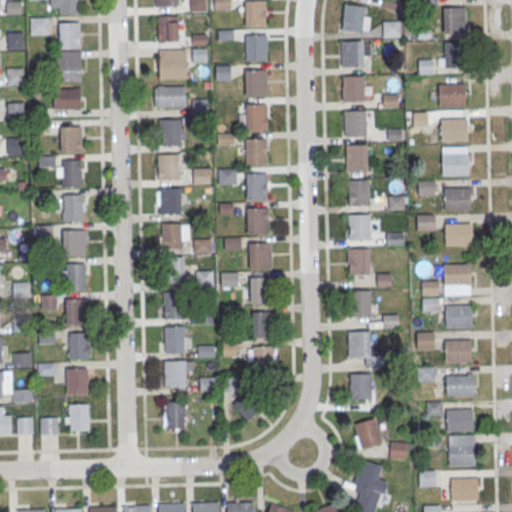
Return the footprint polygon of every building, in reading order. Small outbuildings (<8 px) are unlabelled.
[(5,0),(20,0),(20,14),(5,14),(5,0)] [(80,0),(80,14),(59,14),(59,6),(50,6),(50,0),(80,0)] [(190,0),(205,0),(205,11),(190,12),(190,0)] [(214,0),(230,0),(230,11),(214,11),(214,0)] [(244,0),(265,0),(265,25),(244,25),(244,0)] [(369,6),(343,5),(342,29),(368,31),(369,6)] [(442,6),(442,33),(465,33),(465,6),(442,6)] [(177,14),(177,40),(157,41),(156,14),(177,14)] [(29,17),(47,17),(48,33),(30,34),(29,17)] [(79,21),(80,47),(59,48),(59,21),(79,21)] [(5,32),(22,31),(22,48),(6,49),(5,32)] [(244,35),(265,34),(266,60),(245,60),(244,35)] [(341,40),(362,40),(362,65),(341,66),(341,40)] [(438,67),(460,67),(460,42),(442,42),(442,53),(438,53),(438,67)] [(158,48),(185,48),(186,77),(158,77),(158,48)] [(191,48),(206,48),(207,64),(192,64),(191,48)] [(80,50),(80,79),(55,80),(55,50),(80,50)] [(418,74),(431,74),(431,58),(418,58),(418,74)] [(215,66),(230,65),(230,81),(215,82),(215,66)] [(6,67),(22,67),(23,84),(6,84),(6,67)] [(244,69),(265,69),(266,94),(245,95),(244,69)] [(341,75),(362,75),(363,100),(342,101),(341,75)] [(437,83),(463,83),(464,105),(438,106),(437,83)] [(153,106),(185,106),(185,85),(153,85),(153,106)] [(53,108),(79,108),(79,88),(53,88),(53,108)] [(397,95),(383,95),(383,106),(397,106),(397,95)] [(191,100),(207,99),(207,115),(192,116),(191,100)] [(6,102),(23,102),(23,118),(7,119),(6,102)] [(245,104),(266,103),(266,129),(245,129),(245,104)] [(344,110),(365,109),(365,135),(344,135),(344,110)] [(440,118),(466,118),(466,140),(441,141),(440,118)] [(179,119),(179,145),(159,145),(158,119),(179,119)] [(80,125),(81,151),(59,152),(59,125),(80,125)] [(400,129),(387,129),(387,138),(400,138),(400,129)] [(217,134),(233,134),(233,144),(217,145),(217,134)] [(5,137),(24,137),(25,154),(6,154),(5,137)] [(245,138),(266,138),(266,163),(245,164),(245,138)] [(345,144),(366,144),(366,169),(345,169),(345,144)] [(441,153),(466,152),(467,174),(441,175),(441,153)] [(177,153),(177,179),(157,180),(156,153),(177,153)] [(52,156),(38,156),(38,165),(52,165),(52,156)] [(80,159),(80,185),(62,186),(61,159),(80,159)] [(191,169),(210,168),(210,184),(192,185),(191,169)] [(217,169),(236,169),(236,184),(218,185),(217,169)] [(245,173),(266,173),(267,198),(246,198),(245,173)] [(347,179),(368,179),(369,204),(348,205),(347,179)] [(433,195),(433,180),(417,180),(417,195),(433,195)] [(443,187),(469,186),(469,208),(444,209),(443,187)] [(179,187),(180,213),(160,214),(159,187),(179,187)] [(81,193),(81,220),(63,220),(62,194),(81,193)] [(387,209),(405,209),(405,195),(387,195),(387,209)] [(218,204),(233,203),(233,214),(219,214),(218,204)] [(246,208),(267,207),(268,233),(247,233),(246,208)] [(347,214),(368,213),(369,239),(348,239),(347,214)] [(416,230),(434,230),(434,214),(416,214),(416,230)] [(181,222),(181,249),(161,249),(160,223),(181,222)] [(444,223),(469,222),(470,244),(444,245),(444,223)] [(80,230),(81,256),(62,256),(62,230),(80,230)] [(386,244),(403,244),(403,232),(386,232),(386,244)] [(223,238),(240,238),(241,250),(224,250),(223,238)] [(193,239),(208,239),(208,255),(193,255),(193,239)] [(248,242),(269,242),(270,267),(249,268),(248,242)] [(347,248),(368,247),(369,273),(348,273),(347,248)] [(183,257),(166,257),(166,283),(183,283),(183,257)] [(443,262),(469,261),(470,283),(444,284),(443,262)] [(83,262),(84,289),(65,289),(65,263),(83,262)] [(195,272),(212,271),(213,288),(195,289),(195,272)] [(220,273),(237,272),(237,287),(221,288),(220,273)] [(376,274),(391,273),(391,287),(377,287),(376,274)] [(249,277),(270,276),(270,302),(249,302),(249,277)] [(421,282),(438,281),(439,296),(422,296),(421,282)] [(348,290),(369,289),(370,315),(349,315),(348,290)] [(183,291),(184,317),(163,318),(163,292),(183,291)] [(84,298),(66,298),(65,324),(83,325),(84,298)] [(421,299),(438,298),(439,312),(422,312),(421,299)] [(444,305),(470,304),(470,326),(445,327),(444,305)] [(196,308),(211,308),(211,324),(196,324),(196,308)] [(251,311),(272,311),(273,337),(252,337),(251,311)] [(382,315),(397,315),(397,328),(383,329),(382,315)] [(183,325),(184,352),(164,352),(163,326),(183,325)] [(347,331),(368,330),(369,356),(348,356),(347,331)] [(87,332),(87,358),(69,359),(68,332),(87,332)] [(416,333),(433,332),(434,350),(417,351),(416,333)] [(444,340),(470,339),(470,361),(445,362),(444,340)] [(222,354),(235,354),(235,343),(222,343),(222,354)] [(253,345),(274,345),(274,370),(253,371),(253,345)] [(197,346),(197,356),(213,356),(213,346),(197,346)] [(12,352),(12,366),(30,366),(30,352),(12,352)] [(184,360),(185,386),(164,387),(164,360),(184,360)] [(87,393),(87,367),(66,367),(66,393),(87,393)] [(417,368),(434,367),(434,382),(417,383),(417,368)] [(0,396),(11,396),(11,370),(0,370),(0,396)] [(446,374),(472,373),(472,395),(447,396),(446,374)] [(370,399),(370,374),(349,374),(349,399),(370,399)] [(30,388),(13,388),(13,401),(30,401),(30,388)] [(247,420),(261,405),(246,391),(232,406),(247,420)] [(184,401),(184,427),(164,428),(163,401),(184,401)] [(426,403),(440,402),(441,416),(426,416),(426,403)] [(88,403),(88,430),(70,430),(69,404),(88,403)] [(0,433),(10,433),(10,406),(0,406),(0,433)] [(446,409),(471,408),(472,430),(446,431),(446,409)] [(16,416),(16,433),(31,433),(31,416),(16,416)] [(39,416),(39,434),(57,434),(57,416),(39,416)] [(360,448),(381,442),(375,417),(353,423),(360,448)] [(448,436),(474,436),(474,466),(448,466),(448,436)] [(425,437),(440,437),(440,447),(426,448),(425,437)] [(411,458),(411,442),(389,442),(389,458),(411,458)] [(352,489),(359,492),(354,510),(362,511),(375,511),(384,479),(378,478),(381,464),(360,459),(352,489)] [(419,472),(434,471),(435,487),(419,487),(419,472)] [(449,478),(475,477),(476,499),(450,500),(449,478)] [(192,511),(192,502),(217,501),(217,511),(192,511)] [(226,511),(226,502),(251,501),(251,511),(226,511)] [(315,509),(315,511),(341,511),(337,501),(315,509)] [(158,511),(158,503),(183,502),(183,511),(158,511)] [(293,511),(295,510),(271,502),(267,511),(293,511)]
